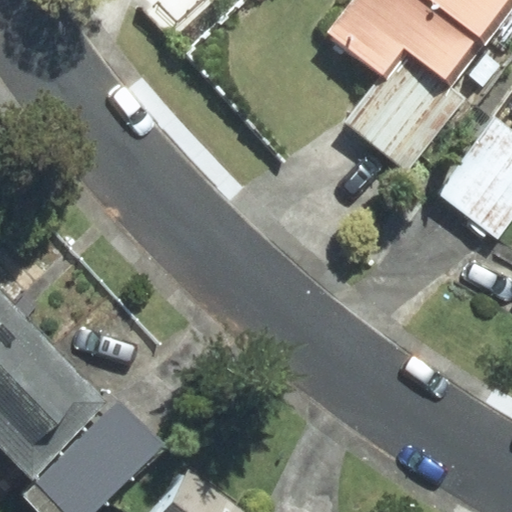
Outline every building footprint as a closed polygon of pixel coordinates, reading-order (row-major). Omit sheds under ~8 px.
[(457,78),(511,6),(511,0),(367,0),(349,24),(388,54),(403,36),(457,78)] [(463,92),(415,55),(359,127),(407,164),(463,92)] [(511,212),(511,129),(499,119),(442,191),(496,232),(511,212)] [(105,399),(0,289),(0,421),(39,462),(105,399)] [(225,511),(178,474),(147,511),(225,511)]
